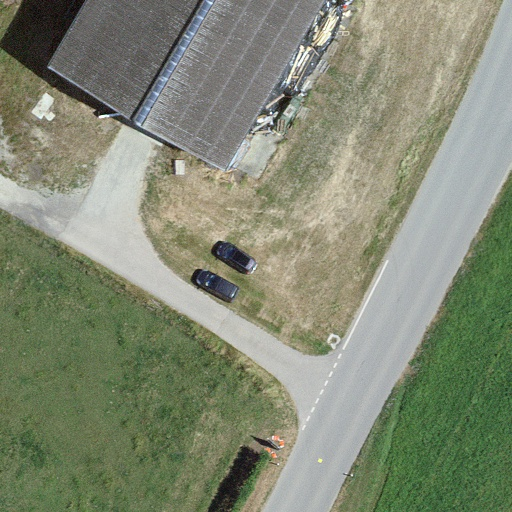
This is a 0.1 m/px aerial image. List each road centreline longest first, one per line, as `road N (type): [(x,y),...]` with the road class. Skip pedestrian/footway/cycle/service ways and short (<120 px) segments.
road 1 (tertiary): [(511,85),(296,511)]
road 2 (track): [(346,409),(0,198)]
